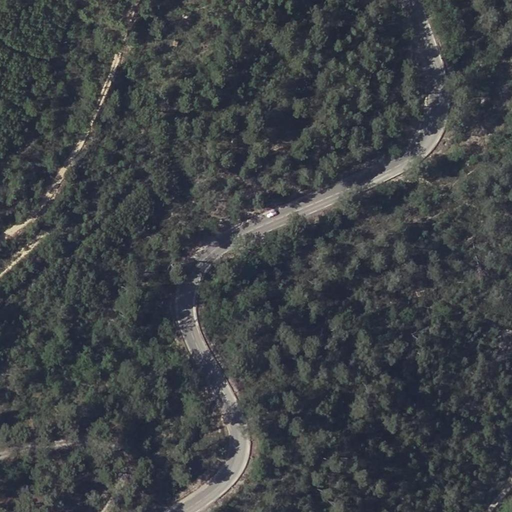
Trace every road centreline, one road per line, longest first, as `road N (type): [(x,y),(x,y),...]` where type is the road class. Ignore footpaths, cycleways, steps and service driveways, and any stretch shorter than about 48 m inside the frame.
road 1 (secondary): [(412,0),(441,86),(429,140),(369,180),(214,247),(190,274),(185,313),(234,408),(241,445),(222,484),(181,511)]
road 2 (track): [(138,0),(76,153),(30,218),(0,241)]
road 3 (track): [(104,511),(121,467),(106,445),(54,442),(0,455)]
